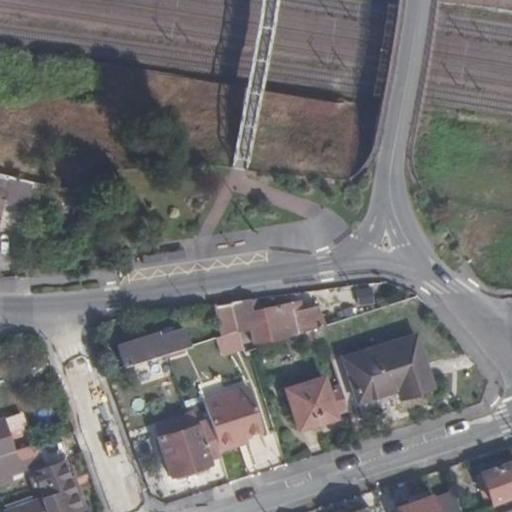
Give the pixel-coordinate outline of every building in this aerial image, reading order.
[(7,174),(1,202),(34,208),(40,182),(7,174)] [(93,247),(113,245),(112,234),(92,237),(93,247)] [(357,292),(359,305),(373,303),(370,289),(357,292)] [(251,299),(231,303),(240,331),(241,332),(250,330),(254,344),(278,340),(301,333),(321,327),(325,326),(318,306),(294,312),(292,302),(253,310),(251,299)] [(231,303),(215,305),(221,337),(240,331),(231,303)] [(321,327),(301,333),(306,349),(326,343),(321,327)] [(221,337),(219,338),(225,355),(246,348),(241,332),(240,331),(221,337)] [(122,346),(127,367),(170,353),(187,348),(182,332),(157,339),(155,335),(122,346)] [(431,387),(415,336),(345,357),(359,402),(397,390),(400,398),(431,387)] [(334,416),(347,412),(339,386),(327,390),(322,379),(288,390),(299,430),(336,418),(334,416)] [(253,389),(206,403),(212,423),(222,450),(241,444),(240,440),(248,437),(267,431),(253,389)] [(3,420),(0,420),(0,456),(14,452),(3,420)] [(207,458),(222,453),(222,450),(212,423),(161,440),(174,476),(210,465),(207,458)] [(0,470),(39,456),(36,444),(14,452),(0,456),(0,470)] [(491,501),(492,504),(511,496),(511,462),(482,474),(482,476),(491,501)] [(74,511),(82,509),(65,464),(35,474),(43,499),(9,511),(74,511)] [(486,503),(491,501),(482,476),(477,478),(486,503)] [(455,511),(448,490),(432,495),(432,496),(438,511),(455,511)] [(438,511),(432,496),(399,508),(400,511),(438,511)]
